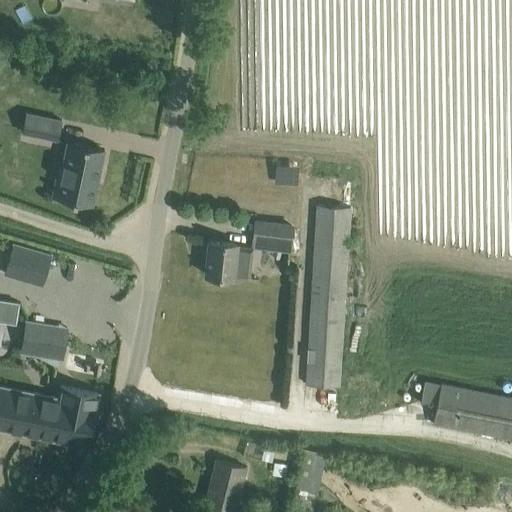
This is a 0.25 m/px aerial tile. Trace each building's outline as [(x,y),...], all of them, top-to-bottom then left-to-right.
[(27,112),(23,132),(57,139),(61,120),(27,112)] [(104,149),(67,141),(62,163),(60,163),(53,196),(92,204),(104,149)] [(316,205),(305,385),(339,386),(350,207),(316,205)] [(255,221),(253,238),(289,242),(291,225),(255,221)] [(205,274),(233,277),(249,278),(252,247),(236,245),(236,244),(209,240),(205,274)] [(46,271),(50,256),(12,245),(4,272),(27,279),(30,266),(46,271)] [(53,343),(56,325),(26,320),(23,339),(53,343)] [(511,396),(423,378),(419,404),(435,399),(430,421),(511,437),(511,396)] [(0,424),(67,441),(87,445),(97,393),(78,389),(75,401),(0,383),(0,424)] [(230,511),(243,466),(216,459),(203,510),(209,511),(230,511)]
